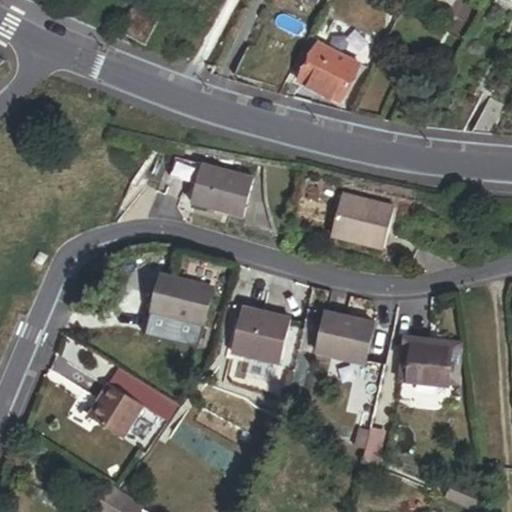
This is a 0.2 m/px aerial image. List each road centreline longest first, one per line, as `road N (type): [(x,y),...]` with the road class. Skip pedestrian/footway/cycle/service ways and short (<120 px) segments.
road 1 (residential): [(0,437),(32,334),(62,267),(81,245),(116,235),(183,239),(365,286),(511,267)]
road 2 (tertiary): [(52,50),(294,137),(452,167),(511,170)]
